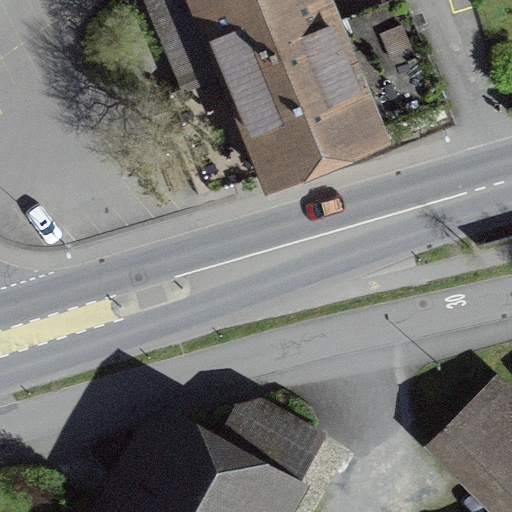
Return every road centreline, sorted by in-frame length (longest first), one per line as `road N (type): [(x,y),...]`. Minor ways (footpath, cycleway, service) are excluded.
road 1 (primary): [(511,181),(0,342)]
road 2 (residential): [(0,427),(511,291)]
